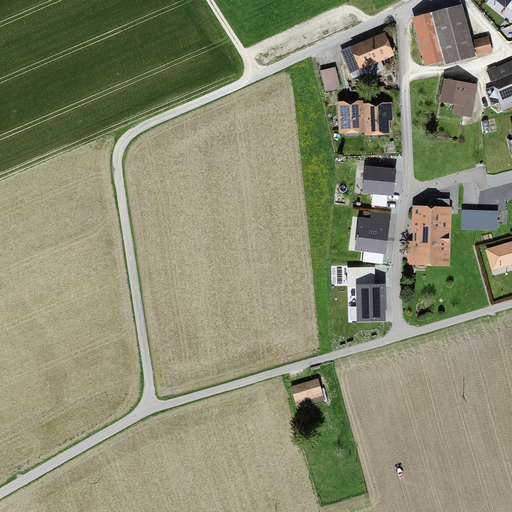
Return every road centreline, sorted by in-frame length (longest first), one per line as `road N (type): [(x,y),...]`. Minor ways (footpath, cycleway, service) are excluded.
road 1 (track): [(152,408),(118,150),(146,123),(257,77)]
road 2 (residential): [(400,336),(408,178),(401,12)]
road 3 (track): [(0,493),(152,408),(279,371)]
road 4 (residential): [(257,77),(401,12)]
road 5 (residential): [(279,371),(400,336)]
